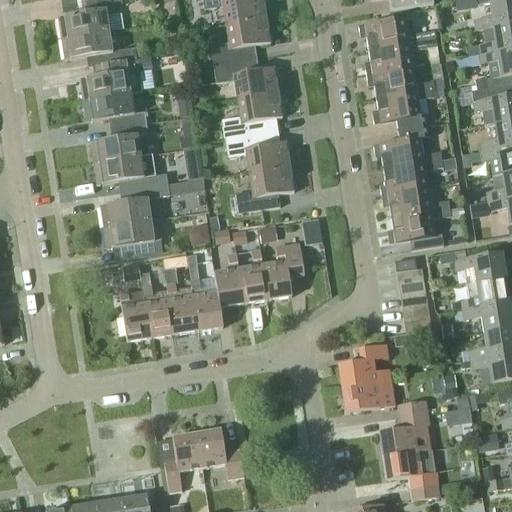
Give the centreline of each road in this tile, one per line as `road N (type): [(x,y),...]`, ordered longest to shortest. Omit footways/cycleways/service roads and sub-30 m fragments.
road 1 (residential): [(300,342),(367,291),(319,0)]
road 2 (residential): [(52,393),(264,363),(300,342)]
road 3 (residential): [(52,393),(15,190)]
road 4 (residential): [(317,511),(322,485),(300,342)]
